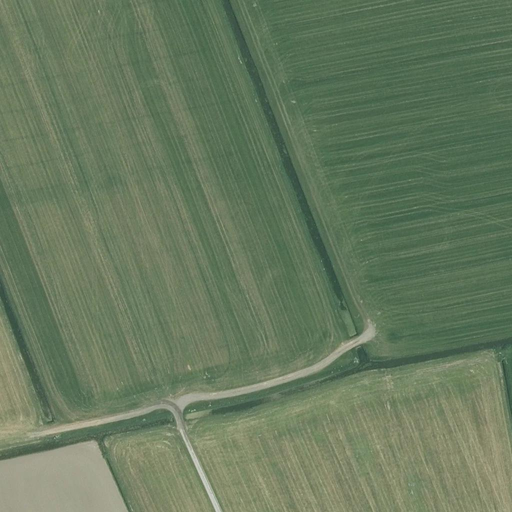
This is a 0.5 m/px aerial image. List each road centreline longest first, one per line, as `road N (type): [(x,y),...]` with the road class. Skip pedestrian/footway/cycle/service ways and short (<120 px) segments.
road 1 (track): [(219,511),(175,404),(294,376),(369,329)]
road 2 (track): [(175,404),(20,436)]
